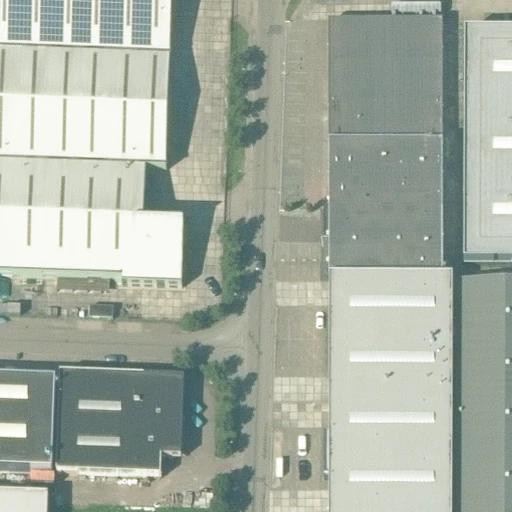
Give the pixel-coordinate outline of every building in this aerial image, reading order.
[(172,0),(0,0),(0,278),(122,283),(122,289),(182,291),(184,229),(144,227),(146,173),(166,173),(172,0)] [(441,24),(329,25),(329,146),(441,146),(441,24)] [(511,34),(465,35),(464,267),(511,267),(511,34)] [(441,146),(329,146),(330,281),(390,281),(440,281),(441,281),(441,267),(441,146)] [(329,439),(324,439),(324,482),(329,482),(329,511),(452,511),(453,345),(453,281),(440,281),(330,281),(329,439)] [(511,511),(511,287),(459,287),(459,345),(458,511),(511,511)] [(90,310),(89,321),(112,322),(113,311),(90,310)] [(184,381),(60,377),(57,477),(161,481),(162,461),(181,461),(184,381)] [(56,385),(0,382),(0,474),(53,477),(56,385)] [(0,511),(48,511),(49,500),(0,498),(0,511)]
